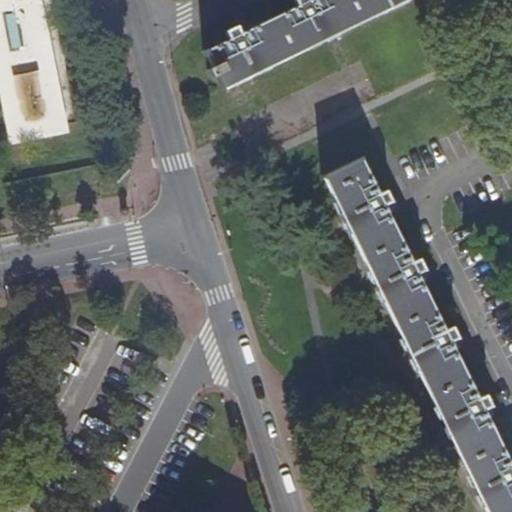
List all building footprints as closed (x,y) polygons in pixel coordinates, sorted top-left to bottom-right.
[(49,51),(38,0),(31,0),(13,3),(13,0),(0,0),(0,60),(6,60),(33,54),(49,51)] [(311,0),(305,3),(304,0),(292,0),(290,1),(294,9),(237,37),(234,29),(222,35),(226,42),(202,54),(220,91),(334,34),(403,0),(311,0)] [(34,61),(33,54),(6,60),(7,66),(34,61)] [(27,71),(0,76),(0,85),(8,122),(23,119),(25,130),(47,126),(45,114),(61,111),(53,71),(27,76),(27,71)] [(511,511),(511,475),(359,162),(322,180),(484,511),(511,511)] [(290,394),(283,396),(288,413),(296,410),(290,394)]
